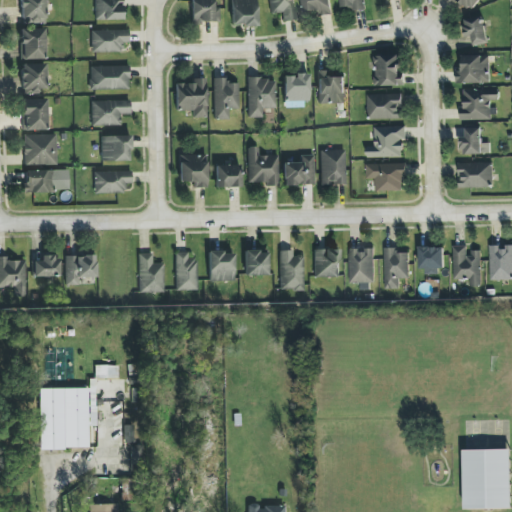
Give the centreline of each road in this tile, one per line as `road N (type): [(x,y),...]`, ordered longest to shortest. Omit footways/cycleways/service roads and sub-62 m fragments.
road 1 (residential): [(511,213),(0,224)]
road 2 (residential): [(421,33),(304,49),(158,53)]
road 3 (residential): [(159,0),(160,221)]
road 4 (residential): [(432,213),(430,46),(421,33)]
